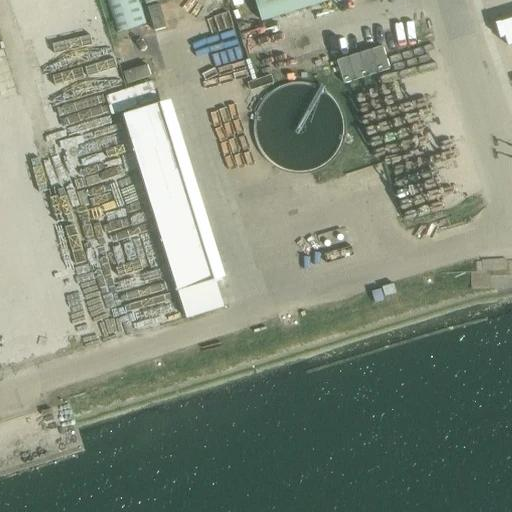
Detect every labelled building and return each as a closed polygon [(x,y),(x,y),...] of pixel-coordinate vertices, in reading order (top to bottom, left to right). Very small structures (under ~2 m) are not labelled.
[(137,0),(107,0),(119,35),(146,26),(137,0)] [(256,0),(263,21),(332,0),(256,0)] [(511,18),(502,21),(509,44),(511,43),(511,18)] [(383,48),(337,63),(344,85),(390,70),(383,48)] [(136,113),(188,276),(222,265),(170,103),(136,113)] [(280,177),(347,155),(336,122),(279,142),(281,149),(272,152),(280,177)]
